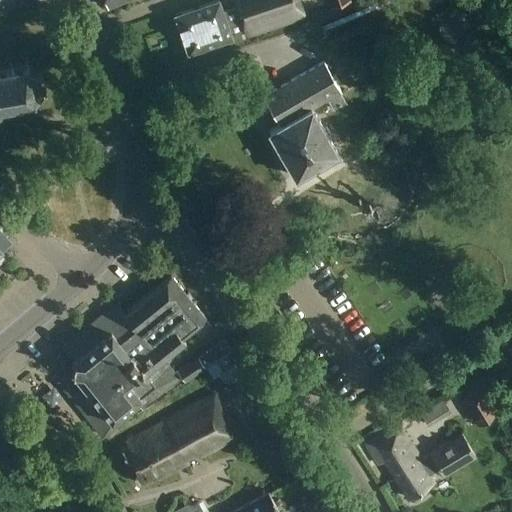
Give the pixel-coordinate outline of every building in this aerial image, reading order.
[(0,0),(0,14),(6,12),(5,9),(35,1),(34,0),(0,0)] [(103,0),(106,8),(126,0),(103,0)] [(304,16),(298,0),(233,0),(235,6),(220,11),(217,0),(174,15),(187,53),(230,38),(229,36),(244,31),(246,36),(304,16)] [(263,96),(268,105),(279,124),(291,118),(311,106),(311,107),(332,95),(340,91),(339,90),(323,61),(315,66),(263,96)] [(0,116),(1,117),(0,114),(2,114),(1,108),(17,106),(17,111),(21,110),(20,105),(30,103),(33,108),(36,106),(33,101),(39,92),(45,93),(45,90),(40,89),(37,76),(42,73),(41,71),(36,73),(26,68),(27,62),(24,62),(23,67),(12,69),(11,65),(8,65),(9,70),(0,71),(0,116)] [(337,152),(311,107),(311,106),(291,118),(279,124),(269,131),(295,177),(337,152)] [(0,253),(1,252),(0,251),(6,246),(6,245),(11,241),(0,229),(0,253)] [(71,371),(58,381),(102,436),(115,425),(139,407),(140,408),(160,392),(178,378),(174,373),(163,360),(185,342),(181,337),(205,318),(170,275),(124,313),(108,326),(100,316),(62,347),(69,355),(67,356),(71,361),(70,370),(71,371)] [(224,339),(177,370),(183,378),(184,381),(185,380),(230,349),(224,339)] [(231,350),(215,362),(221,371),(237,359),(231,350)] [(246,373),(239,364),(226,374),(233,383),(246,373)] [(460,395),(477,424),(499,412),(482,382),(460,395)] [(198,458),(236,438),(213,395),(125,442),(127,447),(121,450),(139,484),(151,477),(154,482),(188,464),(186,460),(196,454),(198,458)] [(420,459),(396,424),(372,439),(365,445),(378,465),(384,461),(407,499),(433,483),(427,474),(438,468),(443,476),(475,457),(461,434),(420,459)] [(303,449),(291,451),(296,471),(308,468),(303,449)] [(278,511),(268,492),(232,511),(278,511)] [(173,511),(172,511),(208,511),(202,500),(189,508),(187,503),(173,511)]
